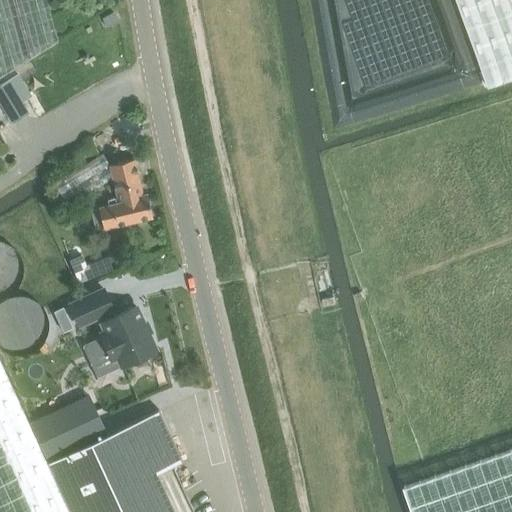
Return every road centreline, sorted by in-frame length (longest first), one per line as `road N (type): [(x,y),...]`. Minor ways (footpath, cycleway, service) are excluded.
road 1 (unclassified): [(253,511),(138,0)]
road 2 (unknown): [(192,0),(306,511)]
